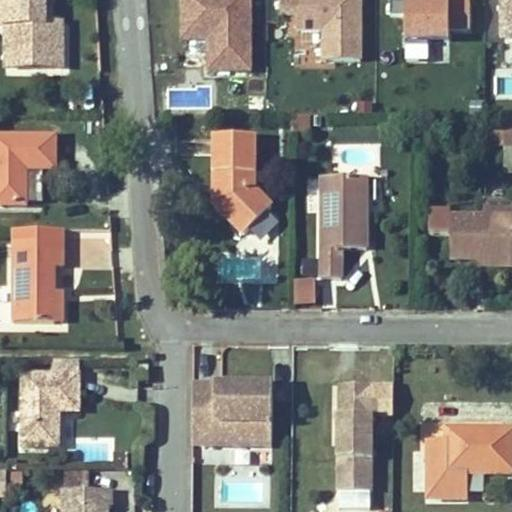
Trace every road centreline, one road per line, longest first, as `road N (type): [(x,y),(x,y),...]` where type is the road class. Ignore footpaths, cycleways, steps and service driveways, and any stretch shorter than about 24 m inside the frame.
road 1 (residential): [(173,333),(156,309),(132,203),(121,0)]
road 2 (residential): [(511,335),(173,333)]
road 3 (residential): [(175,511),(173,333)]
